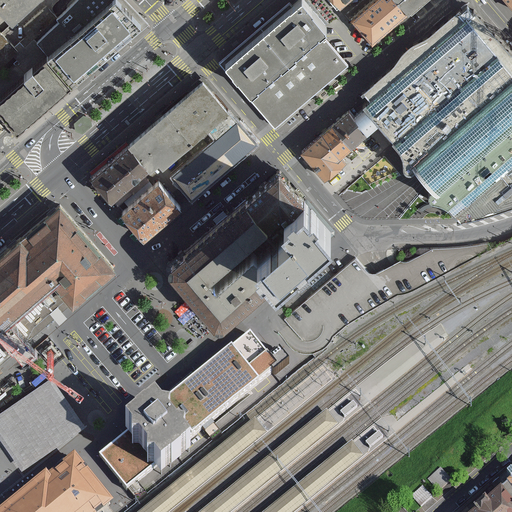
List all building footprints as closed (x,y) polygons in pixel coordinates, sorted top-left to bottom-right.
[(0,0),(0,8),(13,23),(37,0),(0,0)] [(38,36),(47,47),(71,75),(139,17),(124,0),(71,0),(56,13),(60,17),(38,36)] [(289,0),(270,17),(264,23),(289,52),(306,71),(319,85),(325,80),(345,62),(317,30),(326,22),(306,0),(289,0)] [(401,10),(392,0),(371,0),(351,18),(368,38),(401,10)] [(392,0),(401,10),(404,13),(418,0),(392,0)] [(511,58),(474,15),(465,23),(456,13),(422,43),(414,45),(407,50),(399,58),(396,65),(363,94),(369,101),(360,108),(374,123),(376,125),(420,176),(459,221),(499,211),(511,205),(511,58)] [(289,52),(264,23),(220,61),(245,90),(289,52)] [(0,68),(19,50),(0,30),(0,68)] [(47,47),(0,87),(0,104),(15,123),(71,75),(47,47)] [(306,71),(289,52),(245,90),(262,109),(306,71)] [(319,85),(306,71),(262,109),(274,124),(319,85)] [(201,76),(167,105),(192,135),(202,127),(227,106),(201,76)] [(192,135),(167,105),(128,138),(149,162),(158,154),(163,160),(192,135)] [(214,141),(174,175),(191,194),(255,138),(227,106),(202,127),(214,141)] [(349,108),(332,122),(350,143),(370,126),(374,123),(360,108),(358,111),(354,114),(349,108)] [(91,118),(84,114),(75,122),(76,130),(83,131),(90,125),(91,118)] [(332,122),(322,131),(340,152),(350,143),(332,122)] [(301,149),(324,176),(345,159),(340,152),(322,131),(301,149)] [(128,138),(92,170),(112,193),(149,162),(128,138)] [(161,176),(149,162),(112,193),(124,207),(158,178),(161,176)] [(277,171),(244,200),(267,226),(300,197),(277,171)] [(158,178),(124,207),(145,232),(179,203),(158,178)] [(263,239),(251,249),(277,279),(331,232),(300,197),(267,226),(278,238),(269,246),(263,239)] [(244,200),(215,225),(230,242),(259,217),(244,200)] [(114,268),(58,203),(0,253),(0,364),(2,363),(0,361),(0,327),(53,281),(73,303),(114,268)] [(203,265),(230,242),(215,225),(165,268),(190,295),(212,276),(203,265)] [(277,279),(251,249),(216,280),(212,276),(190,295),(219,329),(277,279)] [(405,294),(490,249),(432,249),(409,264),(399,262),(375,276),(356,257),(350,262),(276,326),(297,353),(313,354),(327,347),(338,332),(396,297),(405,294)] [(130,433),(100,457),(124,488),(155,463),(161,470),(190,446),(185,440),(276,367),(250,335),(158,408),(130,433)] [(51,375),(0,409),(0,436),(22,468),(85,424),(51,375)] [(0,511),(102,511),(113,504),(75,456),(62,466),(64,468),(55,475),(53,473),(48,477),(46,474),(9,504),(0,511)] [(441,468),(429,480),(440,491),(452,480),(441,468)] [(509,490),(511,493),(511,468),(492,486),(501,495),(509,490)] [(422,486),(412,496),(421,507),(432,497),(422,486)] [(511,511),(511,507),(501,495),(488,506),(485,503),(474,511),(511,511)]
